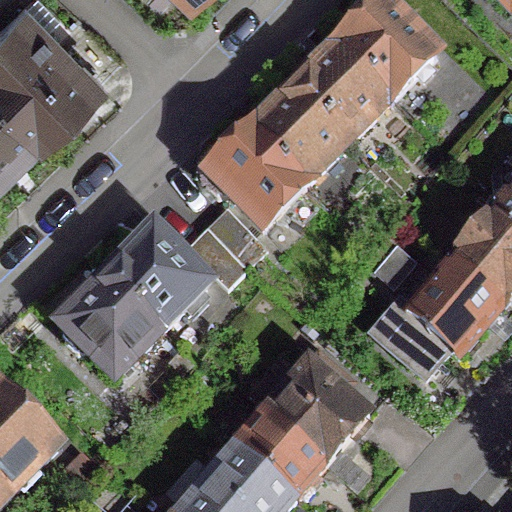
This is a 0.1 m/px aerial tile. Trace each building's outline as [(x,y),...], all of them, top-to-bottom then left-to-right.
[(511,0),(499,0),(511,12),(511,0)] [(27,9),(0,34),(0,114),(42,159),(45,164),(109,98),(27,9)] [(379,10),(334,54),(387,108),(432,62),(379,10)] [(293,96),(292,97),(345,150),(387,108),(334,54),(318,71),(307,71),(294,85),(293,96)] [(292,97),(250,140),(302,193),(345,150),(292,97)] [(0,114),(0,198),(42,159),(0,114)] [(286,224),(279,217),(302,193),(250,140),(224,166),(212,166),(201,177),(201,192),(212,204),(225,204),(258,237),(266,229),(273,236),(286,224)] [(511,191),(488,219),(511,239),(511,191)] [(222,214),(203,235),(243,275),(263,254),(222,214)] [(446,268),(499,313),(511,297),(511,239),(488,219),(446,268)] [(183,255),(223,295),(243,275),(203,235),(183,255)] [(130,260),(105,286),(158,338),(202,293),(168,260),(168,249),(157,238),(142,237),(131,248),(130,260)] [(421,385),(445,357),(454,365),(499,313),(446,268),(403,319),(396,312),(370,342),(421,385)] [(84,362),(110,387),(158,338),(105,286),(57,334),(60,337),(60,348),(73,361),(84,362)] [(304,372),(262,420),(322,471),(364,422),(339,401),(347,392),(313,363),(305,373),(304,372)] [(0,508),(53,455),(0,403),(0,508)] [(232,455),(291,506),(322,471),(262,420),(232,455)] [(201,491),(225,511),(286,511),(291,506),(232,455),(201,491)] [(183,511),(225,511),(201,491),(183,511)]
